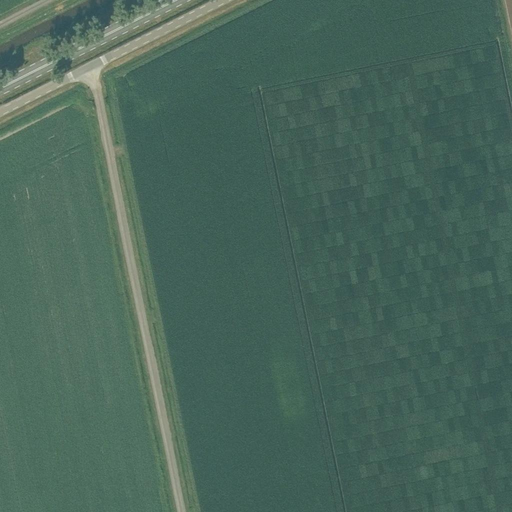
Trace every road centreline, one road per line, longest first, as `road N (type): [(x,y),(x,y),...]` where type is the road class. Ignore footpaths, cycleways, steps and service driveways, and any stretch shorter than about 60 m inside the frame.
road 1 (track): [(182,511),(105,128),(86,69)]
road 2 (unclassified): [(0,112),(221,0)]
road 3 (primary): [(0,88),(178,0)]
